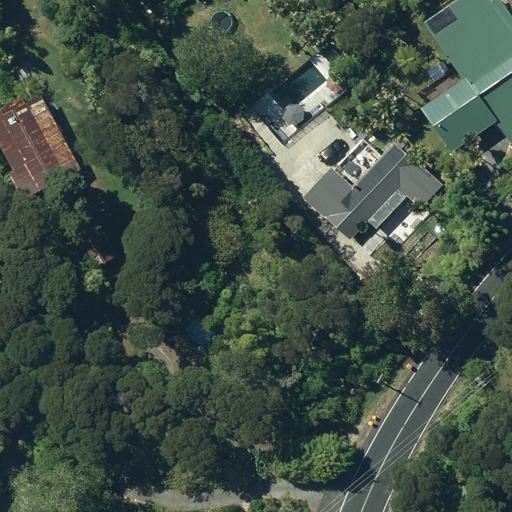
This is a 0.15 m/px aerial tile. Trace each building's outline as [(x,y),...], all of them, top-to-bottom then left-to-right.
[(511,24),(494,0),(473,0),(424,35),(453,74),(411,105),(444,151),(489,118),(507,145),(511,141),(511,24)] [(318,53),(325,65),(337,57),(330,45),(318,53)] [(0,168),(0,175),(13,198),(72,166),(28,86),(0,101),(0,165),(1,168),(0,168)] [(296,195),(346,240),(362,221),(372,229),(402,195),(415,207),(435,184),(386,142),(344,187),(322,167),(296,195)] [(60,230),(82,269),(109,254),(87,214),(60,230)]
